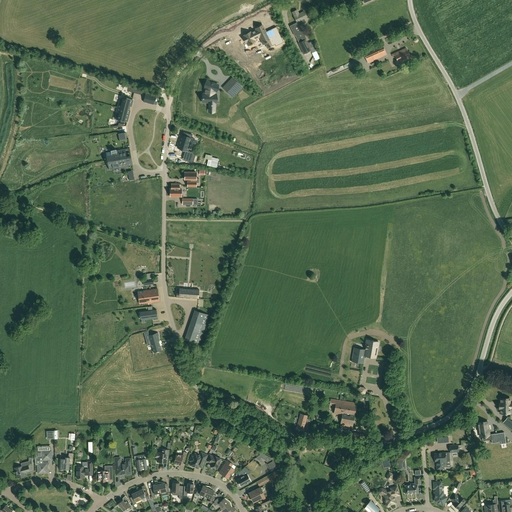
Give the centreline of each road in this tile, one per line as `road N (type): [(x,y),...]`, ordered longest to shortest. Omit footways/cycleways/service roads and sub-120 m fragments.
road 1 (unclassified): [(324,490),(364,453),(464,403),(511,292)]
road 2 (unclassified): [(511,240),(409,0)]
road 3 (residential): [(276,432),(191,380),(166,300),(163,247)]
road 4 (residential): [(101,502),(140,479),(182,473),(220,483),(243,511)]
road 5 (residential): [(169,112),(142,105),(131,120),(140,167),(164,173)]
